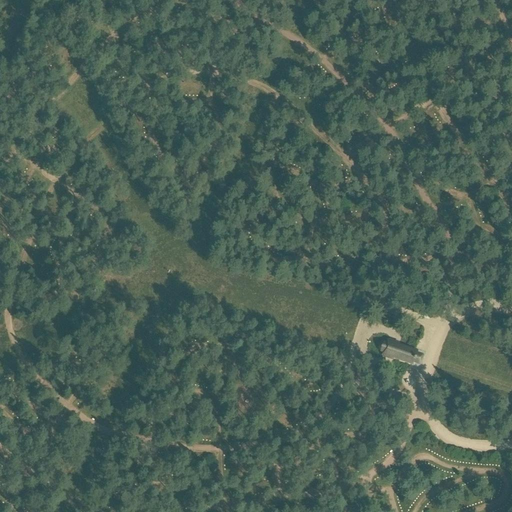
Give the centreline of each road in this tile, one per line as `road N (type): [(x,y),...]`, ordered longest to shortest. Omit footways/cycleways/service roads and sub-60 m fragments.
road 1 (track): [(257,0),(327,46),(437,211),(452,245),(449,317),(511,305)]
road 2 (track): [(511,442),(456,440),(436,415),(424,389),(449,317)]
